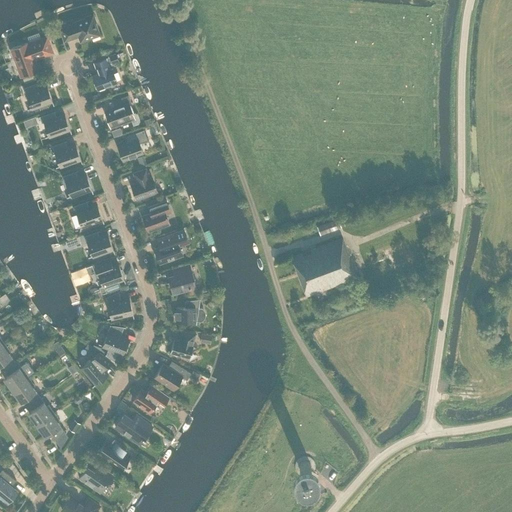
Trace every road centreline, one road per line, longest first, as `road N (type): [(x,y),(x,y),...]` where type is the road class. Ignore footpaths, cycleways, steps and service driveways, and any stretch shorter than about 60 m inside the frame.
road 1 (residential): [(51,484),(141,348),(150,318),(69,82)]
road 2 (tertiary): [(425,434),(459,204),(470,0)]
road 3 (tertiary): [(331,511),(379,457),(425,434)]
